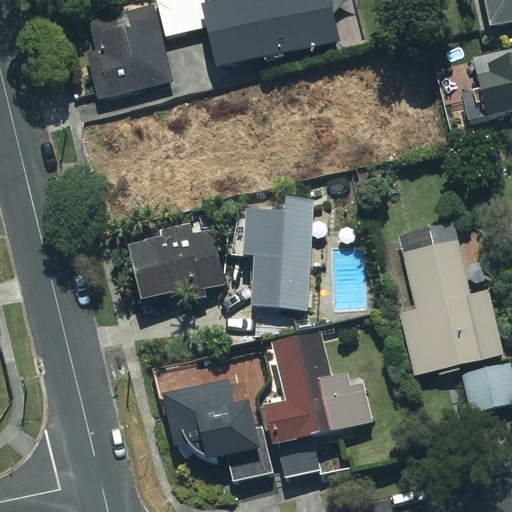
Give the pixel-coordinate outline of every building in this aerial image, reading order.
[(331,0),(258,0),(204,13),(219,72),(342,42),(331,0)] [(511,27),(511,0),(484,0),(492,32),(511,27)] [(92,26),(98,52),(88,55),(99,101),(171,84),(154,11),(92,26)] [(511,52),(473,62),(489,123),(511,117),(511,52)] [(256,129),(217,127),(215,182),(261,184),(331,166),(319,114),(256,129)] [(361,193),(338,192),(335,249),(367,251),(368,232),(359,232),(361,193)] [(288,205),(288,219),(247,217),(245,260),(256,261),(253,311),(308,315),(314,206),(288,205)] [(472,418),(511,408),(511,386),(491,296),(473,300),(455,225),(402,238),(420,312),(401,317),(416,381),(461,370),(472,418)] [(208,302),(206,292),(224,288),(212,234),(193,239),(191,230),(162,236),(164,244),(130,252),(143,307),(193,295),(195,305),(208,302)] [(274,350),(288,405),(265,411),(275,451),(374,426),(364,387),(352,390),(349,378),(333,382),(322,338),(274,350)] [(263,453),(251,407),(238,410),(231,380),(163,397),(177,455),(204,449),(208,466),(263,453)]
